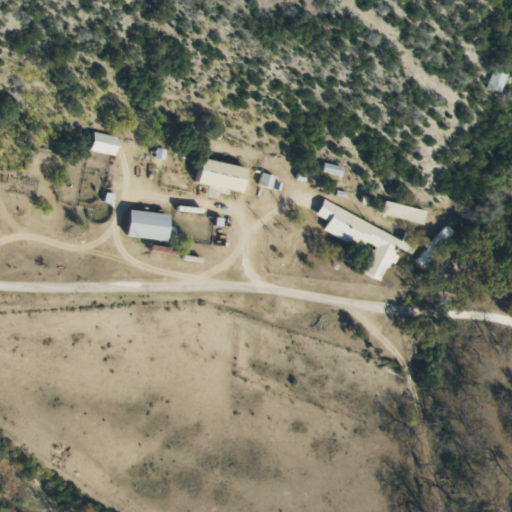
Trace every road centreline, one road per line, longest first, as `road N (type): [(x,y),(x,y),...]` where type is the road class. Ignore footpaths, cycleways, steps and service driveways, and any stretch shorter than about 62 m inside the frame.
road 1 (residential): [(0,344),(99,337),(449,357),(463,372),(511,381)]
road 2 (residential): [(463,511),(463,372)]
